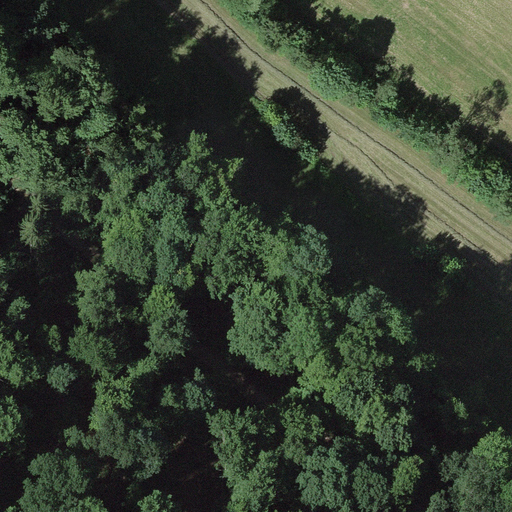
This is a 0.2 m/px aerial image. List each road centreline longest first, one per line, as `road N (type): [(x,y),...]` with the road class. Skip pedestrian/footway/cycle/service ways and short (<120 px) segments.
road 1 (track): [(0,164),(150,307),(416,511)]
road 2 (track): [(382,488),(0,336)]
